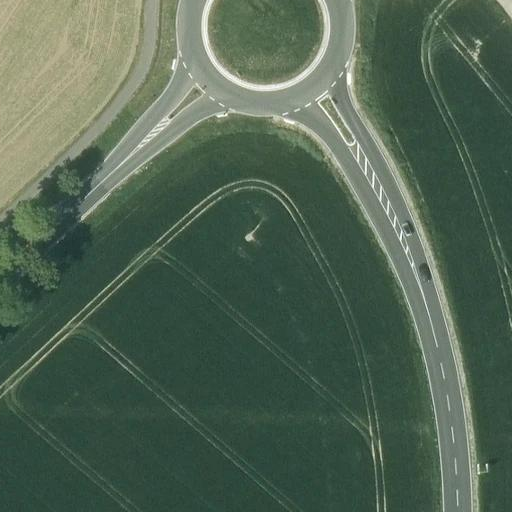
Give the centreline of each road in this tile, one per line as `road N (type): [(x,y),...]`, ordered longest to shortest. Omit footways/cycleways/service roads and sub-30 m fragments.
road 1 (tertiary): [(373,183),(414,267),(449,384),(455,511)]
road 2 (tertiary): [(207,80),(0,282)]
road 3 (tertiary): [(275,104),(326,130),(373,183)]
road 4 (tertiary): [(373,183),(333,62)]
